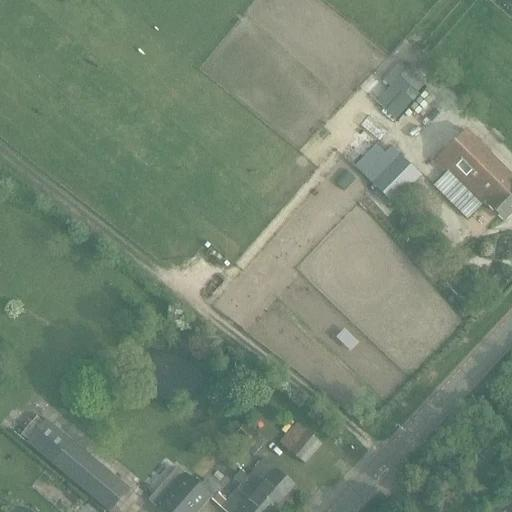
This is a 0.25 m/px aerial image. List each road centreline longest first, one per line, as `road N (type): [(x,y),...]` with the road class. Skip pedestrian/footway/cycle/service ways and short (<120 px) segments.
road 1 (unknown): [(187,285),(387,459)]
road 2 (tertiary): [(338,511),(511,327)]
